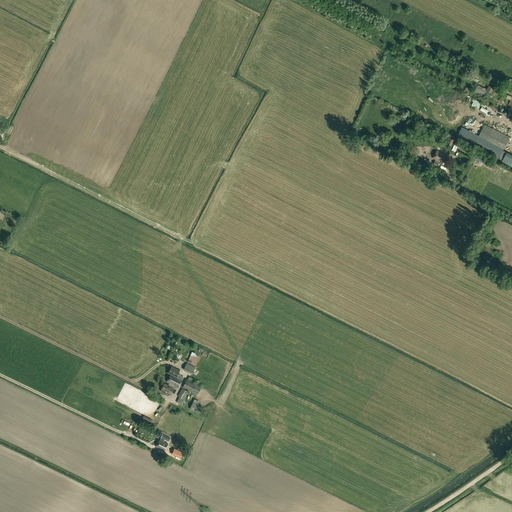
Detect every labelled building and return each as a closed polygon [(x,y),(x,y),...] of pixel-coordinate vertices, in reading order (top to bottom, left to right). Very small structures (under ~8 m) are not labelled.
[(485,93),(486,90),(486,89),(478,84),(473,93),(482,98),(485,93)] [(479,136),(474,145),(490,154),(499,158),(503,151),(510,137),(485,124),(479,136)] [(433,158),(443,162),(446,155),(437,151),(433,158)] [(503,160),(503,161),(511,165),(511,154),(507,152),(506,153),(503,160)] [(476,159),(486,165),(489,159),(479,154),(476,159)] [(187,362),(195,366),(200,356),(192,352),(187,362)] [(183,370),(192,374),(196,367),(187,363),(183,370)] [(171,366),(168,373),(176,377),(179,370),(171,366)] [(162,389),(161,390),(161,392),(164,393),(165,393),(166,391),(171,394),(174,388),(173,388),(175,385),(178,387),(180,385),(168,379),(166,381),(169,383),(168,385),(164,383),(161,389),(162,389)] [(182,387),(197,395),(201,386),(186,379),(182,387)] [(178,396),(179,397),(176,402),(181,405),(183,402),(183,403),(185,400),(184,399),(189,391),(182,388),(178,396)] [(193,401),(189,409),(195,411),(199,404),(193,401)] [(154,423),(144,418),(142,422),(152,427),(154,423)] [(169,441),(171,438),(163,434),(160,439),(156,446),(164,450),(168,443),(164,441),(165,439),(169,441)] [(172,446),(167,456),(171,458),(173,455),(182,460),(185,453),(172,446)]
